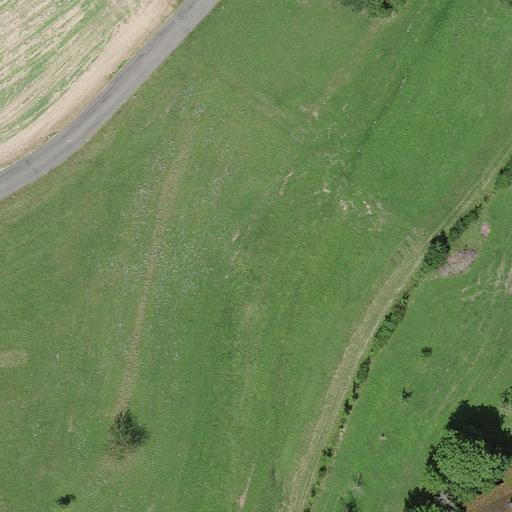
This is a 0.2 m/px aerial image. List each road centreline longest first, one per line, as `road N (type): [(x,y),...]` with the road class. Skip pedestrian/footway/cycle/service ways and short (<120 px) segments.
road 1 (track): [(511,148),(379,317),(299,511)]
road 2 (tertiary): [(0,187),(57,148),(202,0)]
